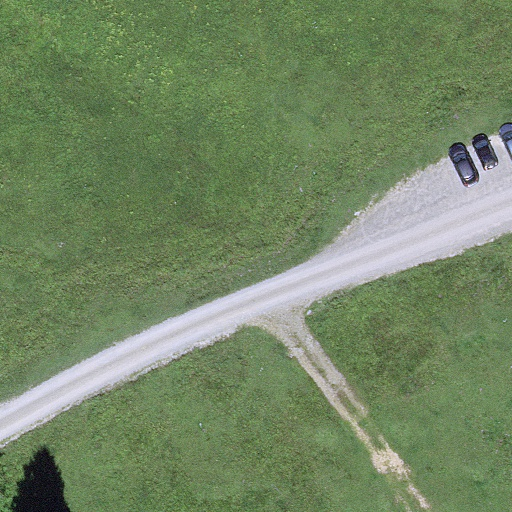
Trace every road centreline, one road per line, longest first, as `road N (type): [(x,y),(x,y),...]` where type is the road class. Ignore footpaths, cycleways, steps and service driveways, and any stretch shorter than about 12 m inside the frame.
road 1 (track): [(0,427),(332,273),(511,204)]
road 2 (track): [(268,302),(450,511)]
